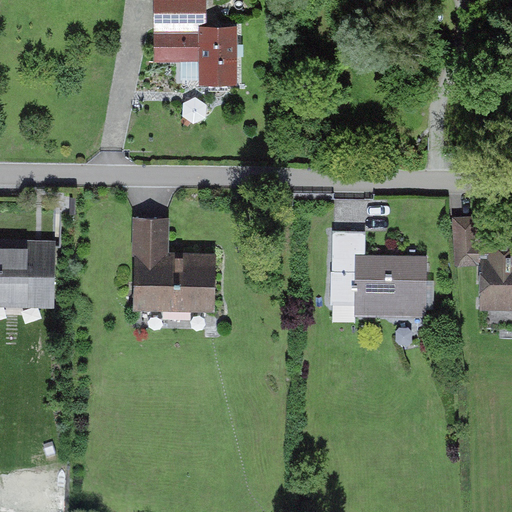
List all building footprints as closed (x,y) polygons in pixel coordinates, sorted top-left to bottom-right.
[(206,0),(153,0),(155,60),(200,59),(201,83),(235,82),(234,25),(207,25),(206,0)] [(0,204),(0,246),(54,246),(54,204),(0,204)] [(511,241),(480,242),(479,219),(453,219),(454,267),(483,267),(483,312),(511,311),(511,241)] [(169,221),(134,221),(134,306),(212,306),(212,257),(169,257),(169,221)] [(357,256),(367,257),(367,232),(334,232),(333,306),(356,307),(357,256)] [(54,246),(0,246),(0,304),(54,305),(54,246)] [(357,256),(356,307),(356,317),(427,318),(428,258),(367,257),(357,256)]
